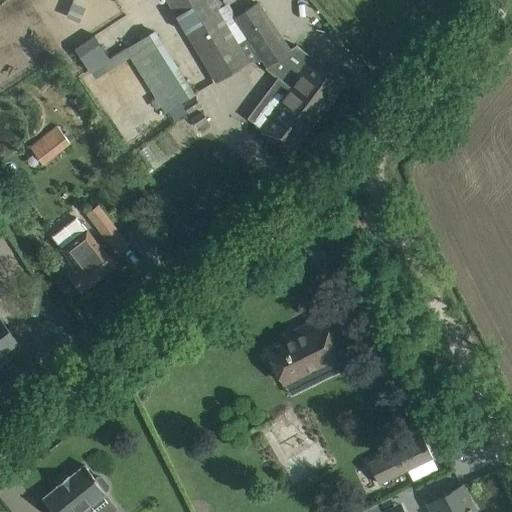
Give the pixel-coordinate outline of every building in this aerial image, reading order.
[(215,11),(222,6),(218,0),(163,0),(212,81),(245,61),(215,11)] [(288,49),(256,2),(233,18),(263,64),(262,67),(288,49)] [(291,88),(292,87),(320,109),(322,111),(345,81),(295,44),(288,49),(262,67),(277,78),(291,88)] [(277,78),(247,118),(257,125),(256,127),(275,141),(291,153),(322,111),(320,109),(292,87),(291,88),(277,78)] [(72,99),(82,115),(90,110),(80,95),(72,99)] [(195,97),(186,100),(193,121),(202,118),(195,97)] [(70,140),(58,123),(31,143),(44,160),(70,140)] [(248,190),(238,192),(241,205),(251,203),(248,190)] [(220,222),(221,212),(207,211),(206,221),(220,222)] [(75,217),(52,235),(62,248),(74,263),(78,268),(69,275),(81,290),(114,264),(102,248),(87,229),(85,230),(75,217)] [(121,235),(109,219),(99,227),(111,243),(121,235)] [(270,356),(265,358),(276,379),(280,377),(283,382),(285,381),(338,354),(321,318),(291,333),(294,338),(268,351),(270,356)] [(0,352),(16,340),(0,319),(0,352)] [(422,436),(368,462),(378,483),(432,457),(422,436)] [(58,486),(42,498),(53,511),(81,511),(104,494),(106,492),(105,490),(107,488),(107,485),(101,477),(98,477),(95,479),(84,465),(68,478),(67,476),(57,484),(58,486)] [(454,468),(418,487),(423,497),(431,493),(434,498),(462,483),(454,468)] [(10,511),(31,511),(34,511),(21,479),(0,487),(10,511)] [(475,511),(462,486),(428,503),(432,511),(475,511)]
